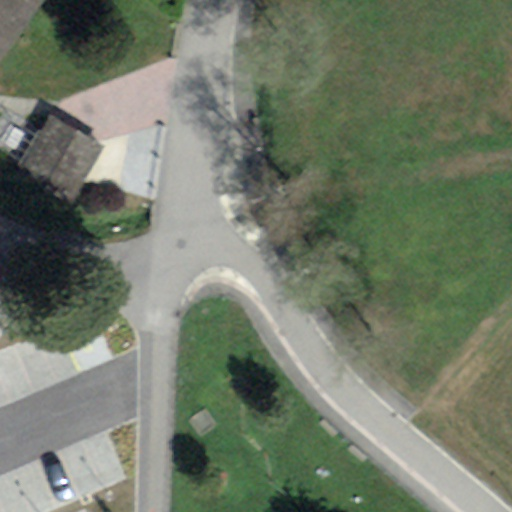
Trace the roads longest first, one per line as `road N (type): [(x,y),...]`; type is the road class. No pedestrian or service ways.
road 1 (residential): [(482,511),(338,388),(252,268),(174,212)]
road 2 (residential): [(174,212),(209,0)]
road 3 (residential): [(152,511),(160,300)]
road 4 (residential): [(0,234),(160,300)]
